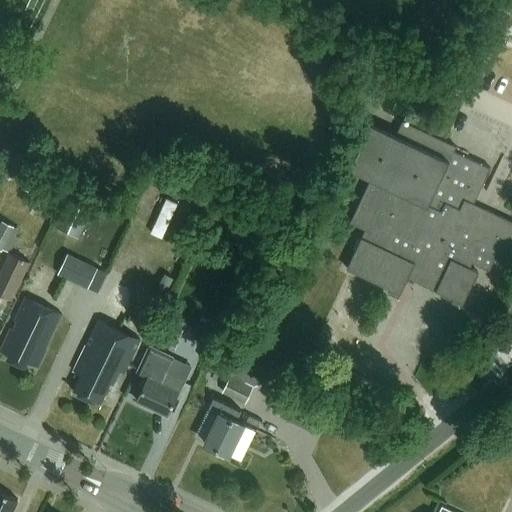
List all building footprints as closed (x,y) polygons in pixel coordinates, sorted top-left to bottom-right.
[(511,222),(473,204),(490,169),(453,152),(455,147),(402,122),(396,136),(371,125),(349,170),(371,180),(351,224),(365,230),(346,269),(390,290),(388,294),(398,298),(407,278),(453,300),(451,304),(461,308),(478,273),(469,269),(472,263),(488,271),(494,260),(506,266),(511,253),(511,222)] [(1,221),(0,223),(0,250),(2,251),(13,227),(1,221)] [(22,277),(29,263),(9,254),(2,268),(0,272),(0,295),(11,301),(22,277)] [(67,255),(56,276),(87,290),(97,269),(67,255)] [(25,297),(0,350),(0,351),(8,356),(6,360),(25,369),(28,363),(38,368),(46,350),(45,350),(61,315),(25,297)] [(139,340),(98,320),(73,371),(81,375),(72,392),(99,405),(110,383),(113,383),(119,371),(124,373),(139,340)] [(170,333),(164,346),(174,350),(180,338),(170,333)] [(173,358),(149,347),(137,373),(148,378),(136,402),(167,416),(183,383),(166,375),(173,358)] [(372,409),(382,389),(347,372),(337,392),(372,409)] [(222,393),(245,404),(253,387),(230,377),(222,393)] [(241,411),(213,398),(208,409),(218,414),(204,444),(229,456),(244,425),(236,421),(241,411)] [(403,413),(394,402),(384,410),(393,421),(403,413)] [(11,511),(17,500),(0,492),(0,511),(11,511)]
